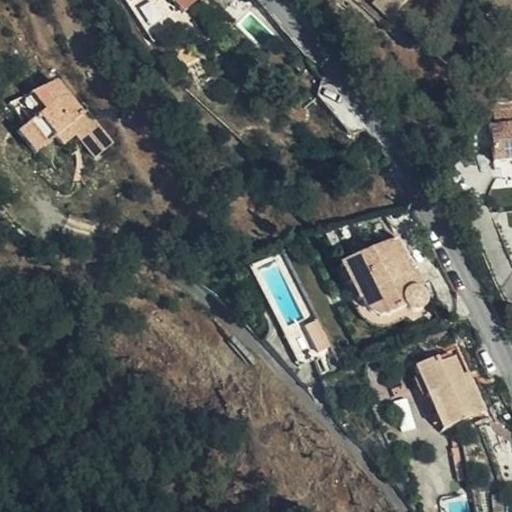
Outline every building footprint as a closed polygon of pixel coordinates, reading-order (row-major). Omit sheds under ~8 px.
[(169,0),(182,13),(196,0),(169,0)] [(388,23),(394,16),(377,0),(372,8),(388,23)] [(376,0),(377,0),(394,16),(399,10),(385,0),(376,0)] [(385,0),(399,10),(407,0),(385,0)] [(67,128),(74,136),(93,160),(111,144),(85,111),(81,113),(55,82),(9,105),(26,125),(16,133),(34,156),(55,139),(67,128)] [(494,162),(511,160),(511,127),(490,131),(494,162)] [(63,148),(74,136),(67,128),(55,139),(63,148)] [(370,299),(359,305),(363,315),(368,318),(376,321),(384,320),(404,310),(411,315),(418,313),(423,307),(424,298),(419,288),(421,285),(416,273),(413,275),(395,243),(353,266),(370,299)] [(341,271),(359,305),(370,299),(353,266),(341,271)] [(310,346),(323,340),(315,323),(302,329),(310,346)] [(328,350),(323,340),(310,346),(315,355),(328,350)] [(465,389),(460,379),(451,361),(435,369),(431,363),(415,371),(427,400),(433,397),(448,430),(484,414),(471,386),(465,389)] [(467,376),(460,379),(465,389),(471,386),(467,376)] [(394,402),(407,397),(403,387),(390,393),(394,402)] [(433,397),(427,400),(442,433),(448,430),(433,397)] [(454,446),(461,444),(459,436),(452,438),(454,446)] [(468,480),(461,448),(452,452),(458,482),(468,480)]
